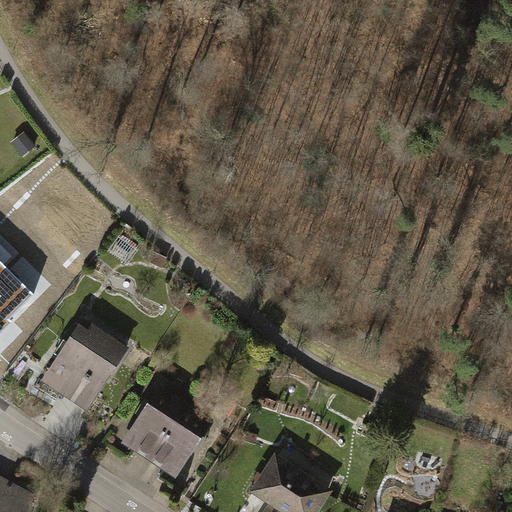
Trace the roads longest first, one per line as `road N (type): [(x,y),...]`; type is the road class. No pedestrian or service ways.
road 1 (track): [(511,418),(373,367),(294,319),(121,160),(18,0)]
road 2 (residential): [(0,423),(133,511)]
